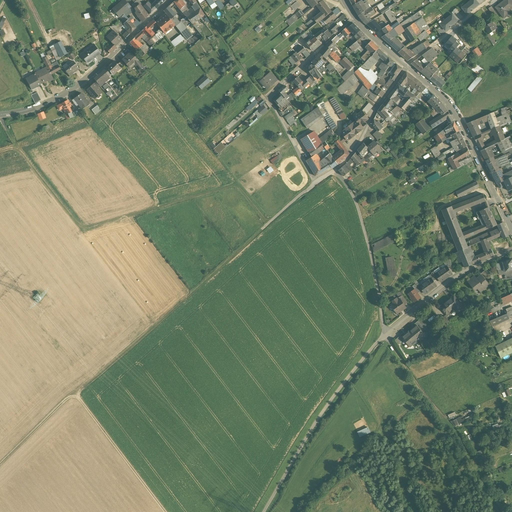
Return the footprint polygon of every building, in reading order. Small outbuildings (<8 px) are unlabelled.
[(131,6),(125,0),(122,0),(112,9),(119,17),(131,7),(131,6)] [(137,0),(132,5),(136,12),(135,13),(137,16),(144,11),(140,5),(141,4),(141,3),(137,0)] [(152,5),(151,6),(148,2),(147,3),(144,0),(143,1),(141,3),(141,4),(150,14),(156,9),(152,5)] [(164,0),(156,0),(152,5),(156,9),(164,0)] [(187,6),(181,0),(175,0),(174,2),(176,5),(180,10),(184,7),(185,8),(187,6)] [(212,0),(220,10),(225,7),(219,0),(212,0)] [(359,2),(353,6),(359,16),(364,12),(365,12),(370,8),(365,1),(363,2),(362,0),(359,2)] [(472,0),(462,8),(467,14),(479,5),(475,0),(472,0)] [(503,3),(500,5),(500,4),(496,8),(504,18),(508,15),(506,12),(508,10),(509,11),(511,8),(511,2),(510,0),(505,0),(503,2),(503,3)] [(322,1),(317,5),(322,12),(314,18),(318,23),(322,20),(326,16),(331,12),(322,1)] [(297,2),(294,4),(291,7),(294,11),(300,6),(297,2)] [(383,2),(372,8),(375,11),(378,9),(379,9),(382,7),(383,9),(386,7),(383,2)] [(171,9),(168,7),(163,11),(170,20),(174,16),(176,15),(171,9)] [(338,7),(332,12),(336,16),(341,11),(338,7)] [(364,12),(359,16),(363,21),(367,24),(372,21),(368,16),(375,12),(375,11),(372,8),(371,7),(370,8),(365,12),(364,12)] [(497,15),(491,7),(488,9),(494,17),(497,15)] [(200,9),(195,12),(200,18),(204,15),(200,9)] [(300,10),(295,14),(299,19),(304,15),(300,10)] [(310,10),(304,14),(312,27),(316,24),(318,23),(314,18),(311,12),(310,10)] [(389,10),(385,13),(387,16),(391,23),(395,21),(396,20),(393,15),(390,10),(389,10)] [(144,11),(137,16),(142,22),(148,16),(144,11)] [(193,13),(187,17),(192,24),(200,18),(195,12),(193,13)] [(332,12),(327,17),(326,16),(322,20),(326,24),(336,16),(332,12)] [(418,12),(400,24),(400,25),(404,30),(414,23),(414,24),(422,18),(420,16),(418,12)] [(170,20),(166,14),(155,22),(156,24),(158,26),(164,33),(175,25),(172,22),(170,20)] [(294,15),(288,20),(290,22),(292,24),(298,20),(294,15)] [(445,31),(457,21),(452,15),(440,25),(445,31)] [(179,23),(175,26),(180,32),(186,28),(190,25),(192,24),(187,17),(186,17),(185,18),(179,23)] [(425,31),(429,28),(422,18),(414,24),(421,34),(425,31)] [(133,24),(128,19),(127,20),(124,24),(129,29),(127,31),(130,34),(136,28),(133,24)] [(372,21),(367,24),(377,33),(382,30),(380,27),(379,26),(374,20),(372,21)] [(384,28),(382,29),(386,34),(386,35),(388,33),(396,28),(396,27),(400,25),(398,22),(394,25),(391,27),(389,24),(384,28)] [(338,23),(336,24),(336,23),(331,28),(328,30),(332,35),(335,32),(334,30),(337,27),(338,28),(339,27),(340,26),(338,23)] [(353,23),(347,28),(351,33),(349,35),(348,35),(350,37),(351,38),(353,35),(354,36),(360,31),(353,23)] [(414,24),(414,23),(404,30),(404,31),(412,42),(418,38),(417,37),(421,34),(414,24)] [(493,26),(491,23),(484,27),(489,34),(497,29),(495,25),(493,26)] [(404,30),(400,25),(396,27),(396,28),(388,33),(392,39),(394,38),(404,31),(404,30)] [(149,30),(146,27),(142,31),(149,39),(150,38),(154,35),(149,30)] [(192,36),(186,28),(180,32),(187,41),(191,37),(192,36)] [(341,34),(338,37),(340,39),(344,35),(347,32),(349,35),(351,33),(350,33),(346,28),(342,32),(343,34),(342,35),(341,34)] [(160,29),(157,32),(158,33),(161,38),(165,35),(160,29)] [(116,34),(113,31),(112,32),(106,38),(115,46),(122,40),(116,34)] [(147,37),(141,31),(134,38),(137,41),(141,37),(144,40),(147,37)] [(332,36),(327,31),(323,34),(320,31),(314,36),(318,41),(323,37),(326,41),(332,36)] [(360,31),(354,36),(356,38),(352,42),(353,44),(356,41),(356,42),(361,38),(365,35),(360,31)] [(429,36),(425,31),(421,34),(417,37),(418,38),(420,42),(429,36)] [(193,40),(189,43),(192,47),(203,37),(200,33),(193,40)] [(305,33),(301,36),(305,41),(309,38),(305,33)] [(388,33),(386,35),(386,34),(381,37),(387,43),(392,39),(388,33)] [(180,35),(171,43),(175,47),(184,40),(180,35)] [(371,41),(365,35),(361,38),(368,45),(371,41)] [(459,46),(453,39),(449,35),(446,37),(448,40),(450,42),(451,41),(456,48),(457,48),(458,47),(459,46)] [(337,36),(331,41),(335,44),(340,39),(338,37),(337,36)] [(137,41),(134,38),(130,42),(137,51),(142,46),(137,41)] [(315,38),(311,42),(310,40),(306,44),(313,51),(322,44),(315,38)] [(394,38),(392,39),(387,43),(398,52),(404,48),(394,38)] [(49,47),(55,60),(68,54),(62,40),(49,47)] [(335,44),(331,41),(327,46),(333,52),(334,51),(335,49),(333,46),(335,44)] [(379,49),(371,41),(368,45),(365,47),(369,50),(361,58),(366,62),(372,56),(373,55),(373,54),(379,49)] [(353,44),(349,48),(353,52),(355,50),(357,48),(360,46),(356,42),(353,44)] [(116,48),(113,44),(109,46),(105,49),(106,50),(110,54),(116,48)] [(422,44),(411,52),(415,56),(426,48),(422,44)] [(100,53),(94,45),(80,55),(81,56),(82,55),(84,58),(83,59),(87,64),(87,63),(86,62),(92,57),(93,59),(94,58),(93,57),(96,55),(96,56),(100,53)] [(149,49),(145,45),(143,47),(142,46),(137,51),(142,56),(145,54),(146,52),(149,49)] [(333,52),(327,46),(320,54),(321,54),(324,57),(325,58),(329,54),(337,62),(339,61),(341,59),(339,57),(334,51),(333,52)] [(407,51),(404,48),(398,52),(408,61),(415,56),(411,52),(409,50),(407,51)] [(432,48),(422,55),(430,63),(438,55),(432,48)] [(457,48),(456,48),(450,56),(454,60),(461,52),(457,48)] [(471,52),(476,59),(477,58),(482,55),(478,48),(471,52)] [(379,49),(373,54),(373,55),(372,56),(376,60),(376,61),(380,57),(384,53),(379,49)] [(131,52),(122,60),(127,65),(129,67),(133,63),(139,70),(143,67),(137,59),(131,52)] [(297,52),(291,56),(292,57),(290,59),(289,60),(293,65),(301,59),(299,55),(300,55),(297,52)] [(461,52),(454,60),(459,64),(466,56),(464,54),(461,52)] [(389,58),(384,53),(380,57),(386,61),(389,58)] [(321,54),(312,63),(314,65),(318,69),(326,62),(322,59),(324,57),(321,54)] [(354,66),(342,54),(340,55),(339,57),(341,59),(339,61),(349,70),(350,70),(354,66)] [(366,62),(364,64),(362,66),(366,70),(376,60),(372,56),(366,62)] [(463,64),(476,73),(479,69),(482,71),(483,70),(473,61),(468,57),(463,64)] [(394,62),(389,58),(386,61),(385,63),(389,66),(385,72),(387,73),(391,67),(390,67),(394,62)] [(421,64),(416,60),(411,64),(421,72),(425,68),(421,64)] [(117,64),(114,61),(107,68),(112,75),(120,68),(117,65),(117,64)] [(56,62),(51,65),(50,63),(46,65),(47,68),(50,75),(51,75),(60,69),(56,62)] [(73,63),(65,69),(64,69),(70,76),(79,69),(74,62),(73,63)] [(385,63),(380,69),(381,69),(382,70),(385,72),(389,66),(385,63)] [(427,66),(425,68),(421,72),(427,77),(435,68),(430,63),(427,66)] [(318,69),(314,65),(312,66),(312,65),(307,68),(315,80),(315,81),(322,76),(318,69)] [(402,69),(397,65),(393,69),(390,73),(392,74),(393,73),(397,76),(402,69)] [(354,66),(350,70),(349,70),(342,78),(344,82),(354,73),(358,69),(354,66)] [(358,69),(354,73),(360,79),(364,84),(369,90),(370,89),(372,86),(374,84),(375,82),(375,81),(371,76),(366,70),(362,66),(358,69)] [(47,68),(41,71),(41,72),(35,75),(40,84),(47,80),(48,82),(53,79),(51,75),(50,75),(47,68)] [(107,68),(98,76),(102,81),(104,83),(107,81),(109,79),(110,79),(109,77),(112,75),(107,68)] [(435,68),(427,77),(429,79),(438,70),(439,68),(437,69),(435,68)] [(445,83),(436,75),(436,74),(437,75),(440,71),(438,70),(429,79),(441,89),(445,83)] [(422,84),(406,72),(403,77),(398,83),(403,87),(405,85),(408,88),(410,86),(414,89),(415,88),(417,90),(422,85),(422,84)] [(267,76),(261,82),(268,89),(274,83),(276,81),(277,80),(270,73),(270,74),(267,76)] [(354,73),(344,82),(345,82),(336,89),(342,95),(360,79),(354,73)] [(35,75),(35,74),(25,79),(32,91),(41,86),(40,84),(35,75)] [(98,76),(94,79),(96,82),(98,84),(102,81),(98,76)] [(196,84),(201,90),(210,82),(204,76),(196,84)] [(482,78),(479,76),(468,88),(471,91),(482,78)] [(298,77),(293,81),(297,86),(302,82),(298,77)] [(309,78),(303,83),(303,82),(301,84),(305,87),(312,81),(309,78)] [(390,78),(387,83),(384,81),(381,79),(380,78),(378,82),(384,86),(383,87),(387,90),(390,87),(394,80),(390,78)] [(403,87),(398,83),(394,89),(398,92),(403,97),(404,96),(408,91),(403,87)] [(94,84),(87,90),(94,99),(101,93),(98,89),(94,84)] [(364,84),(357,93),(363,98),(369,91),(369,90),(364,84)] [(56,85),(50,89),(53,95),(59,91),(56,87),(56,86),(56,85)] [(426,88),(422,85),(417,90),(422,93),(424,96),(427,98),(429,96),(423,91),(425,90),(426,88)] [(285,86),(279,91),(282,94),(284,96),(286,95),(284,92),(287,89),(285,86)] [(381,90),(377,87),(376,88),(377,89),(376,90),(375,93),(378,95),(382,98),(385,93),(381,90)] [(398,92),(394,89),(388,97),(394,102),(396,104),(399,99),(395,96),(398,92)] [(432,97),(425,90),(423,91),(429,96),(427,98),(429,100),(432,97)] [(406,98),(400,107),(401,108),(404,110),(414,99),(416,97),(411,93),(408,91),(404,96),(406,98)] [(34,103),(40,100),(37,92),(31,95),(34,103)] [(81,94),(75,99),(79,104),(79,105),(82,110),(89,104),(81,94)] [(282,94),(279,97),(279,96),(275,101),(283,110),(290,104),(287,100),(284,96),(282,94)] [(429,100),(428,101),(435,108),(442,104),(434,95),(432,97),(429,100)] [(335,96),(329,100),(342,120),(347,117),(335,96)] [(395,108),(393,110),(390,107),(394,102),(388,97),(382,105),(386,108),(393,115),(398,110),(395,108)] [(255,100),(247,107),(250,110),(258,104),(257,103),(255,100)] [(325,104),(323,100),(316,104),(318,107),(323,115),(324,116),(332,130),(337,126),(325,105),(325,104)] [(68,101),(61,104),(57,106),(59,111),(63,109),(66,115),(68,114),(71,113),(72,112),(70,108),(71,107),(68,101)] [(442,104),(435,108),(438,112),(439,113),(441,112),(443,115),(448,111),(442,104)] [(367,105),(362,111),(363,111),(366,114),(371,109),(367,105)] [(386,108),(382,105),(378,112),(385,120),(389,117),(384,110),(386,108)] [(97,106),(92,110),(95,115),(101,110),(97,106)] [(318,107),(314,110),(319,118),(323,115),(318,107)] [(314,110),(301,120),(307,128),(320,119),(319,118),(314,110)] [(36,114),(39,120),(46,117),(43,111),(36,114)] [(293,111),(284,117),(286,120),(292,116),(295,114),(293,111)] [(368,119),(363,111),(354,118),(356,121),(357,121),(360,125),(362,124),(367,120),(368,119)] [(443,115),(440,116),(444,121),(447,119),(448,122),(452,119),(448,111),(443,115)] [(385,120),(378,112),(376,115),(379,118),(380,119),(381,119),(384,122),(385,121),(385,120)] [(486,116),(488,120),(492,129),(499,126),(496,119),(494,112),(486,116)] [(425,117),(421,113),(415,119),(419,122),(422,120),(425,117)] [(508,114),(496,119),(499,126),(511,122),(508,114)] [(440,116),(427,126),(430,129),(435,136),(441,132),(442,131),(438,125),(444,121),(440,116)] [(481,118),(474,120),(477,125),(488,120),(486,116),(481,118)] [(378,121),(376,123),(374,120),(372,124),(377,131),(378,132),(383,128),(378,121)] [(424,122),(422,120),(419,122),(416,124),(422,132),(423,134),(430,129),(427,126),(424,122)] [(477,125),(474,120),(467,124),(474,137),(480,134),(481,134),(477,125)] [(356,121),(354,124),(353,123),(344,130),(345,131),(342,133),(344,136),(347,140),(349,139),(354,135),(356,134),(361,130),(363,129),(360,125),(357,121),(356,121)] [(454,122),(450,125),(442,131),(441,132),(443,135),(450,131),(452,134),(459,131),(454,122)] [(422,132),(416,124),(412,127),(418,135),(422,132)] [(499,126),(492,129),(494,135),(496,140),(497,143),(504,139),(499,126)] [(492,129),(481,134),(480,134),(474,137),(476,142),(478,146),(483,144),(481,140),(483,139),(482,137),(489,133),(490,135),(491,135),(491,137),(494,135),(492,129)] [(319,140),(322,144),(325,142),(335,134),(332,130),(319,140)] [(377,131),(373,135),(377,140),(382,136),(378,132),(377,131)] [(452,134),(451,135),(451,137),(448,138),(448,139),(449,138),(451,142),(450,142),(453,148),(464,142),(459,131),(452,134)] [(319,140),(313,132),(301,139),(307,149),(312,157),(321,173),(325,173),(328,171),(327,170),(324,165),(323,166),(316,155),(325,148),(327,151),(327,150),(324,147),(322,144),(319,140)] [(443,135),(441,132),(435,136),(434,136),(439,144),(442,142),(446,139),(443,135)] [(504,139),(497,143),(499,148),(501,148),(504,147),(505,150),(511,147),(511,142),(509,137),(504,139)] [(349,154),(339,140),(335,143),(342,151),(347,157),(349,154)] [(496,140),(484,147),(485,149),(489,147),(497,143),(496,140)] [(218,153),(225,147),(221,142),(213,148),(218,153)] [(374,142),(367,147),(368,149),(371,152),(373,155),(377,152),(379,154),(382,151),(380,148),(375,143),(374,142)] [(464,142),(453,148),(454,150),(455,151),(456,152),(466,147),(464,142)] [(364,143),(357,150),(362,156),(363,155),(364,154),(365,155),(368,152),(366,151),(368,149),(367,147),(364,143)] [(441,155),(435,146),(430,150),(435,158),(441,155)] [(485,149),(481,151),(484,157),(492,153),(489,147),(485,149)] [(467,148),(454,155),(457,161),(461,158),(461,159),(465,157),(470,154),(467,148)] [(333,158),(334,159),(338,165),(338,164),(344,160),(347,157),(342,151),(333,158)] [(279,154),(271,161),(274,165),(282,158),(279,154)] [(333,158),(330,154),(324,158),(325,159),(327,163),(324,165),(327,170),(331,167),(332,169),(338,165),(334,159),(333,158)] [(454,155),(448,159),(454,171),(460,167),(458,163),(457,161),(454,155)] [(505,155),(494,160),(493,157),(486,161),(492,173),(499,169),(500,169),(510,163),(505,155)] [(312,157),(306,161),(315,177),(321,173),(312,157)] [(466,159),(458,163),(460,167),(461,168),(473,161),(471,157),(466,159)] [(346,167),(345,168),(344,166),(345,165),(338,170),(343,177),(349,172),(347,171),(348,170),(346,167)] [(499,169),(492,173),(494,178),(498,176),(499,176),(499,177),(500,178),(500,177),(503,176),(500,170),(500,169),(499,169)] [(438,172),(427,178),(429,183),(441,178),(438,172)] [(500,177),(500,178),(499,177),(499,176),(498,176),(494,178),(498,184),(508,179),(505,175),(503,176),(500,177)] [(511,176),(508,179),(498,184),(499,188),(505,185),(506,188),(507,188),(509,192),(511,189),(511,176)] [(476,182),(456,192),(458,198),(479,187),(476,182)] [(483,194),(451,207),(454,213),(486,201),(483,194)] [(451,207),(442,210),(455,244),(464,241),(465,240),(464,239),(462,233),(454,213),(451,207)] [(488,207),(477,212),(483,225),(486,224),(489,228),(489,229),(497,225),(488,207)] [(507,233),(503,223),(497,225),(499,229),(495,230),(497,234),(501,233),(501,235),(507,233)] [(464,239),(489,228),(486,224),(483,225),(462,233),(464,239)] [(495,230),(476,238),(478,242),(480,241),(487,239),(496,235),(497,234),(495,230)] [(371,245),(373,254),(401,239),(398,232),(371,245)] [(487,239),(480,241),(485,253),(489,251),(491,256),(494,255),(492,250),(491,250),(488,242),(487,239)] [(464,241),(455,244),(458,251),(467,248),(464,241)] [(471,259),(467,248),(458,251),(458,252),(462,262),(465,268),(473,264),(471,259)] [(485,253),(471,259),(473,264),(487,258),(485,253)] [(396,275),(392,256),(384,258),(388,277),(396,275)] [(449,258),(443,262),(446,267),(447,267),(448,269),(452,266),(449,258)] [(506,262),(496,265),(499,274),(504,272),(505,275),(504,275),(506,280),(511,279),(511,275),(511,274),(510,271),(511,269),(511,259),(509,261),(508,261),(506,262)] [(448,269),(447,267),(446,267),(441,271),(446,278),(452,274),(448,269)] [(489,274),(486,270),(480,274),(481,275),(485,279),(489,275),(489,274)] [(446,278),(441,271),(436,274),(435,274),(437,278),(441,282),(446,278)] [(485,279),(481,275),(477,279),(474,276),(468,282),(475,291),(477,289),(480,292),(489,285),(485,279)] [(433,282),(431,279),(430,279),(425,282),(431,290),(436,286),(433,282)] [(431,290),(425,282),(420,286),(422,290),(425,294),(431,290)] [(417,294),(415,290),(414,290),(408,294),(411,297),(410,298),(412,301),(413,300),(414,302),(420,298),(417,294)] [(399,298),(400,300),(404,305),(407,303),(402,295),(399,298)] [(453,296),(439,307),(446,315),(450,313),(448,311),(454,306),(459,312),(464,308),(453,296)] [(400,300),(391,306),(397,314),(406,308),(404,305),(400,300)] [(502,302),(506,310),(511,307),(508,300),(502,302)] [(507,314),(490,322),(492,327),(509,320),(509,319),(507,314)] [(444,316),(439,320),(443,325),(449,322),(444,316)] [(427,328),(420,319),(418,322),(425,330),(427,328)] [(425,330),(418,322),(415,324),(416,325),(417,325),(422,332),(425,330)] [(417,326),(413,329),(409,332),(417,341),(422,338),(421,336),(423,334),(422,332),(417,325),(416,325),(416,326),(417,326)] [(417,341),(409,332),(406,334),(406,335),(403,338),(402,337),(401,338),(404,341),(408,346),(410,348),(413,345),(417,341)] [(511,338),(495,347),(501,359),(511,353),(511,338)] [(368,427),(356,432),(359,438),(370,433),(368,427)]
